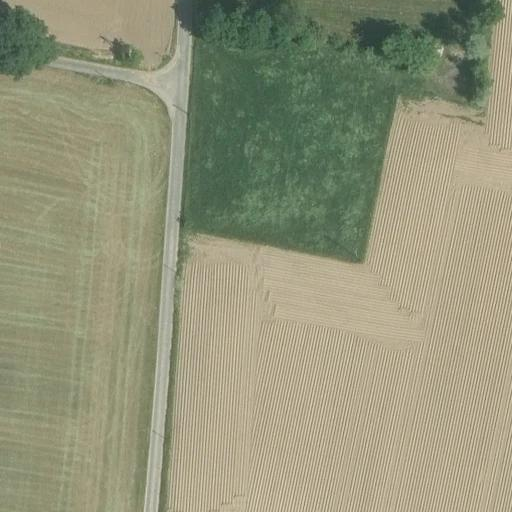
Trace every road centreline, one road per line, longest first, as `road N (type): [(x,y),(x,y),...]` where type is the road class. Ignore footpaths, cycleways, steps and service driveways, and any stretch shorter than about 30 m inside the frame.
road 1 (unclassified): [(155,511),(187,81)]
road 2 (unclassified): [(187,81),(0,40)]
